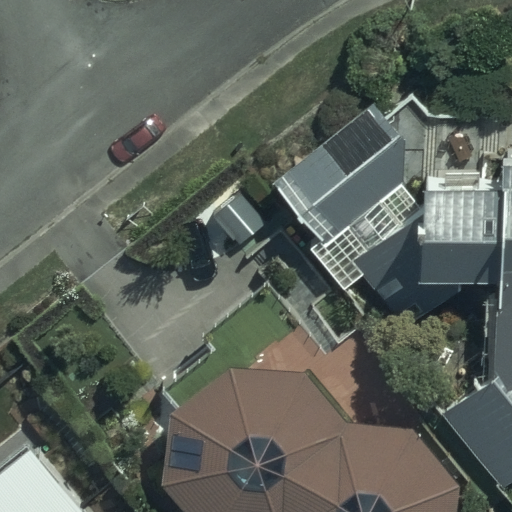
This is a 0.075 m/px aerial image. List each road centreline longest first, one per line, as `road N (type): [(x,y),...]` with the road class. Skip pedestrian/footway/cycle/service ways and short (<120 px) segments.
road 1 (residential): [(247,0),(107,113)]
road 2 (residential): [(16,0),(107,113)]
road 3 (residential): [(107,113),(0,196)]
